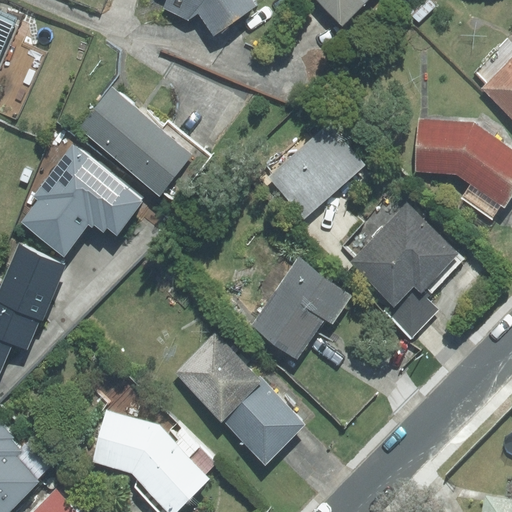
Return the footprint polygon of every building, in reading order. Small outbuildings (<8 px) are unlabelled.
[(171,0),(170,4),(196,16),(209,6),(225,29),(265,0),(171,0)] [(371,0),(332,0),(353,20),(371,0)] [(413,0),(409,3),(422,19),(439,5),(434,0),(413,0)] [(0,38),(12,10),(0,5),(0,38)] [(511,60),(488,85),(511,107),(511,60)] [(127,89),(118,82),(86,124),(113,145),(172,189),(204,147),(146,103),(127,89)] [(511,137),(481,118),(424,115),(422,168),(465,170),(477,178),(469,192),(501,212),(510,198),(511,198),(511,137)] [(337,118),(275,173),(312,214),(374,159),(337,118)] [(38,200),(20,223),(64,256),(88,225),(92,228),(94,226),(104,233),(107,229),(117,237),(144,201),(125,187),(87,157),(73,146),(65,155),(41,187),(33,196),(38,200)] [(36,169),(27,166),(24,178),(32,180),(36,169)] [(414,196),(357,258),(398,296),(403,301),(423,279),(432,287),(435,283),(469,247),(414,196)] [(0,371),(12,343),(28,350),(40,321),(44,322),(68,264),(19,244),(0,287),(0,371)] [(304,253),(260,321),(308,353),(335,312),(342,317),(360,290),(304,253)] [(403,301),(398,296),(393,302),(388,308),(418,335),(424,328),(444,306),(432,296),(437,291),(432,287),(423,279),(403,301)] [(219,329),(180,371),(190,380),(232,418),(270,377),(219,329)] [(270,377),(232,418),(258,443),(276,459),(292,442),(315,418),(270,377)] [(111,407),(100,458),(141,467),(185,508),(187,506),(221,470),(216,466),(198,449),(167,420),(111,407)] [(0,413),(0,511),(13,511),(49,474),(24,451),(29,446),(18,436),(21,433),(0,413)] [(205,442),(198,449),(216,466),(217,464),(223,458),(205,442)] [(72,511),(83,501),(65,483),(36,511),(72,511)] [(511,511),(511,497),(504,497),(491,495),(490,498),(487,511),(511,511)] [(94,511),(83,501),(72,511),(94,511)]
